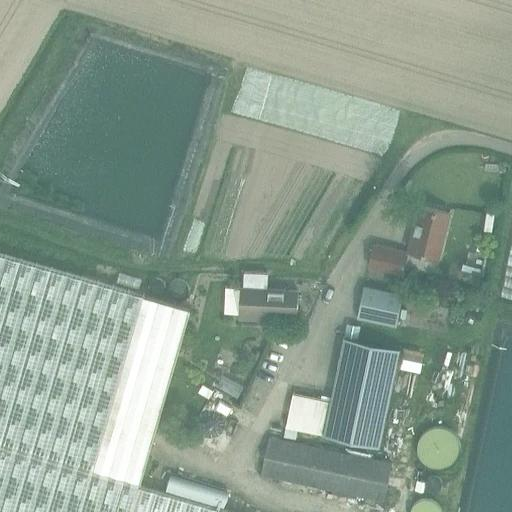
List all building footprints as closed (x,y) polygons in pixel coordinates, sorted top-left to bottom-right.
[(420,206),(410,249),(409,251),(438,258),(442,242),(440,241),(443,228),(445,229),(449,214),(420,206)] [(406,252),(392,249),(375,245),(369,266),(400,274),(406,252)] [(134,511),(141,488),(142,487),(192,307),(0,253),(0,511),(134,511)] [(401,292),(404,279),(370,271),(367,284),(401,292)] [(225,288),(224,313),(239,313),(239,318),(267,319),(267,314),(297,315),(299,291),(266,290),(267,273),(241,272),(241,288),(225,288)] [(397,326),(403,294),(364,286),(358,318),(397,326)] [(287,427),(379,447),(400,349),(345,337),(332,402),(294,394),(287,427)] [(261,475),(384,502),(392,465),(269,438),(261,475)] [(230,511),(142,487),(141,488),(134,511),(230,511)]
